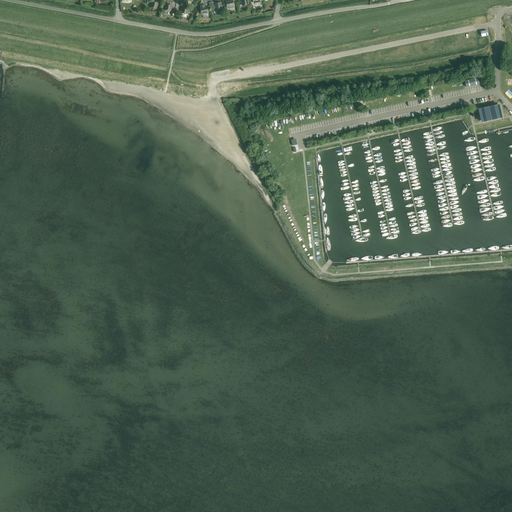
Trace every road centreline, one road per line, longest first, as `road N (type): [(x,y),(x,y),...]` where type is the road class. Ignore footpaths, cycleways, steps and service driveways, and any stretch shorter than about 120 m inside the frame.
road 1 (unclassified): [(176,31),(208,34),(398,1)]
road 2 (unclassified): [(176,31),(6,0)]
